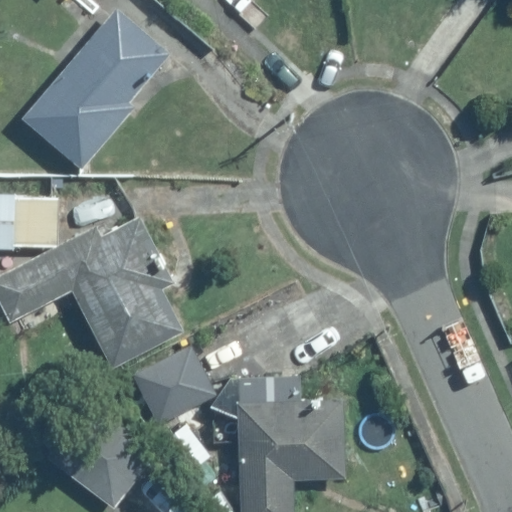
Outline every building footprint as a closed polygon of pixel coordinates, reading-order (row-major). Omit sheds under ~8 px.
[(124,0),(116,0),(20,111),(80,163),(180,48),(124,0)] [(62,192),(0,191),(0,243),(61,245),(62,192)] [(0,289),(17,320),(73,289),(113,361),(185,321),(127,216),(0,285),(0,289)] [(192,340),(135,371),(161,418),(218,387),(192,340)] [(293,367),(238,369),(242,511),(291,511),(290,472),(341,470),(339,400),(294,402),(293,367)] [(100,398),(56,458),(118,503),(161,443),(100,398)]
